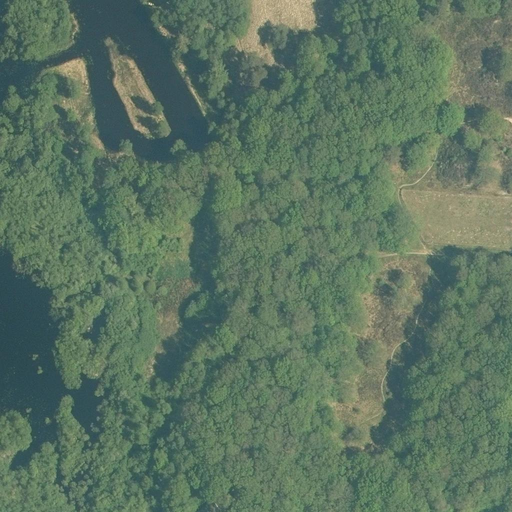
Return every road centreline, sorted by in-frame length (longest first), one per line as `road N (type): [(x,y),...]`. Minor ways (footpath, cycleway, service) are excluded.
road 1 (track): [(250,304),(295,269),(345,257),(511,256)]
road 2 (track): [(250,304),(212,398),(233,511)]
road 3 (track): [(225,160),(250,304)]
